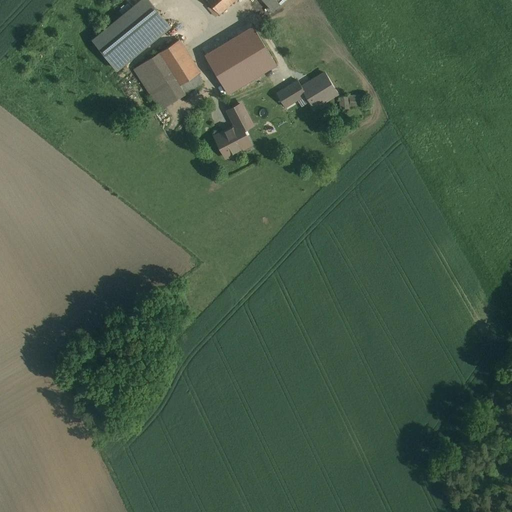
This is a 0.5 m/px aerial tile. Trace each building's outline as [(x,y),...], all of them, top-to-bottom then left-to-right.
[(142,0),(132,8),(94,40),(117,69),(170,26),(148,0),(142,0)] [(206,0),(219,13),(234,0),(206,0)] [(286,0),(263,0),(274,12),(286,0)] [(252,23),(224,41),(242,71),(249,82),(271,69),(258,48),(265,44),(257,31),(252,23)] [(242,71),(224,41),(213,47),(231,78),(242,71)] [(180,42),(135,69),(161,110),(186,95),(180,85),(199,73),(180,42)] [(231,78),(213,47),(202,53),(220,84),(231,78)] [(298,82),(279,93),(287,107),(306,96),(298,82)] [(361,96),(340,97),(341,107),(361,106),(361,96)] [(237,126),(241,124),(244,130),(252,125),(241,104),(229,110),(237,126)] [(237,126),(216,137),(226,156),(230,157),(233,156),(234,152),(239,150),(240,147),(249,142),(250,144),(251,144),(244,130),(241,124),(237,126)]
